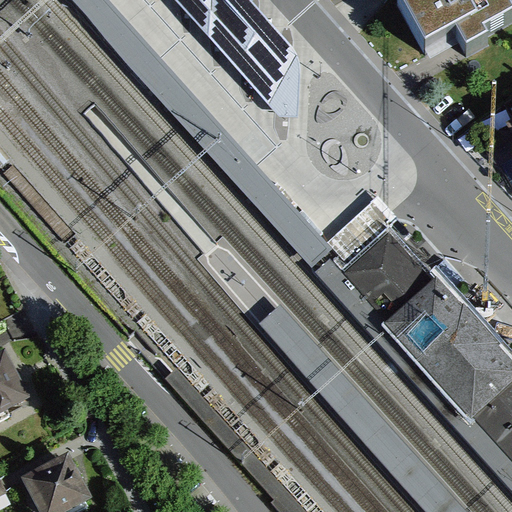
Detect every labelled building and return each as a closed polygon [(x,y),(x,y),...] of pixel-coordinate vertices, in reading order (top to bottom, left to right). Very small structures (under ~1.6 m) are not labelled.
[(396,0),(425,55),(454,39),(464,58),(488,45),(484,38),(511,23),(511,15),(503,0),(396,0)] [(511,123),(502,129),(511,146),(511,157),(498,165),(511,190),(511,123)] [(390,238),(346,278),(511,460),(511,371),(481,337),(443,296),(390,238)] [(0,354),(0,419),(31,403),(4,353),(0,354)] [(21,482),(36,511),(76,511),(95,502),(70,456),(21,482)]
